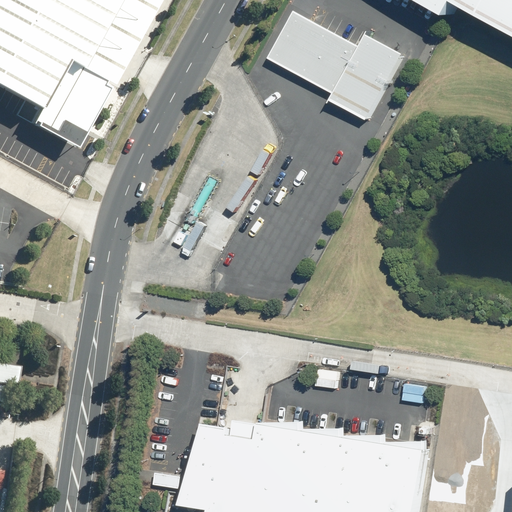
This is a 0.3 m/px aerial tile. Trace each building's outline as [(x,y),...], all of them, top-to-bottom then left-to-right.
[(0,0),(0,84),(37,107),(31,119),(76,144),(156,0),(0,0)] [(511,0),(448,0),(511,36),(511,0)] [(356,37),(289,1),(261,50),(328,86),(356,37)] [(356,37),(328,86),(370,109),(403,49),(361,26),(356,37)] [(0,395),(3,396),(6,378),(21,381),(24,362),(0,358),(0,395)] [(232,433),(201,428),(188,478),(179,511),(193,511),(414,511),(425,452),(424,443),(385,445),(386,437),(343,439),(341,431),(301,433),(301,424),(257,427),(233,423),(232,433)] [(181,478),(154,474),(153,487),(179,490),(181,478)]
